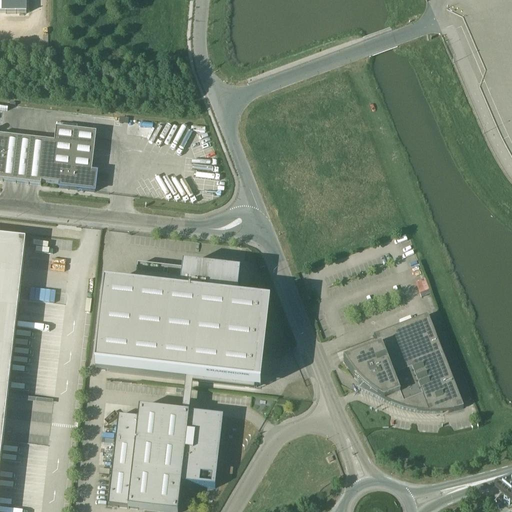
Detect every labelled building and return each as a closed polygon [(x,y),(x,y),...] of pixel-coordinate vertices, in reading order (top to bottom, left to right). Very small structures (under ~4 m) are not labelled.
[(0,0),(0,14),(26,14),(26,6),(26,0),(0,0)] [(0,136),(0,182),(41,187),(41,184),(59,186),(59,189),(95,193),(97,174),(92,174),(97,134),(56,129),(54,143),(0,136)] [(0,466),(26,242),(0,239),(0,466)] [(105,287),(95,370),(186,381),(182,415),(189,415),(193,385),(254,392),(255,389),(265,305),(264,305),(265,302),(237,299),(238,290),(236,289),(237,278),(138,266),(135,290),(105,287)] [(464,409),(428,317),(374,338),(374,340),(377,339),(380,347),(343,362),(348,370),(354,377),(360,383),(364,388),(362,392),(391,405),(401,409),(411,412),(421,414),(432,414),(443,414),(448,413),(456,412),(464,409)] [(118,417),(108,507),(150,511),(178,511),(181,485),(215,490),(215,487),(212,487),(213,473),(216,474),(222,421),(223,421),(223,419),(190,415),(189,415),(182,415),(139,410),(139,411),(140,411),(139,420),(118,417)]
